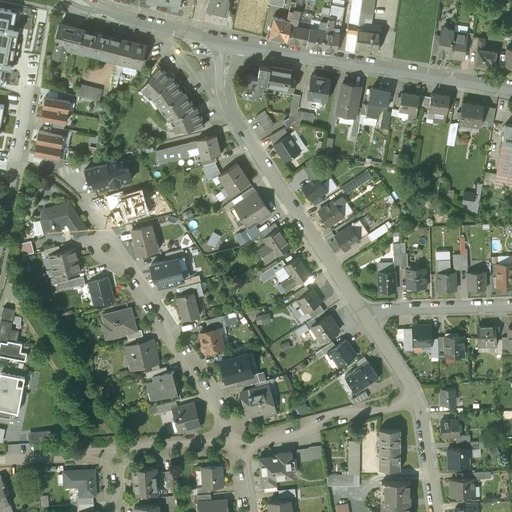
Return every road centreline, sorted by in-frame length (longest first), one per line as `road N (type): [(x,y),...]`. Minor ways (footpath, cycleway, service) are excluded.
road 1 (residential): [(229,41),(225,102),(359,312)]
road 2 (residential): [(240,444),(72,195)]
road 3 (residential): [(511,89),(229,41)]
road 4 (residential): [(240,444),(416,399)]
road 5 (residential): [(359,312),(511,307)]
road 6 (residential): [(0,229),(29,89)]
road 7 (residential): [(112,456),(164,445),(240,444)]
